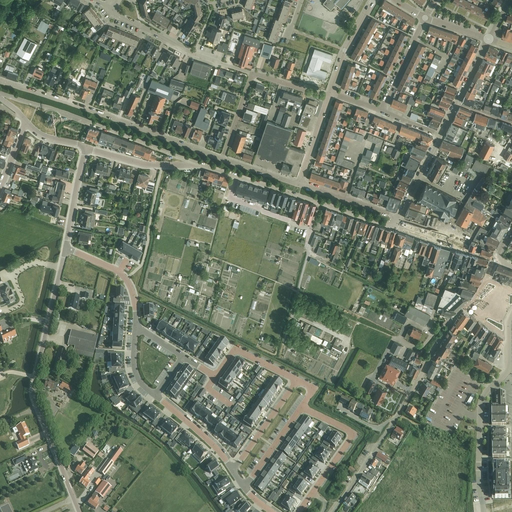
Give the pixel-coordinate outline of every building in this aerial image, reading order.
[(60,10),(65,2),(62,1),(62,0),(51,0),(58,4),(56,8),(60,10)] [(80,11),(84,5),(81,3),(80,4),(79,3),(80,1),(78,0),(69,0),(67,4),(80,11)] [(194,3),(195,9),(201,7),(200,1),(199,2),(197,0),(189,0),(194,3)] [(244,0),(243,5),(251,9),(253,3),(244,0)] [(325,0),(324,2),(323,2),(323,4),(324,4),(330,9),(332,9),(336,4),(341,8),(347,0),(325,0)] [(384,0),(381,6),(384,8),(382,11),(384,12),(386,9),(389,3),(384,0)] [(467,1),(464,8),(469,11),(473,4),(467,1)] [(282,3),(280,8),(289,12),(290,6),(282,3)] [(389,3),(386,9),(391,12),(395,6),(389,3)] [(473,4),(469,11),(475,14),(478,7),(473,4)] [(395,6),(391,12),(396,15),(400,9),(395,6)] [(83,13),(86,17),(94,11),(90,7),(83,13)] [(197,14),(194,19),(198,22),(201,17),(202,13),(201,7),(195,9),(197,14)] [(478,7),(475,14),(481,16),(484,10),(478,7)] [(150,22),(151,19),(152,17),(152,16),(155,12),(152,10),(150,15),(148,14),(146,8),(141,10),(142,15),(143,15),(145,18),(150,22)] [(280,8),(278,14),(287,17),(289,12),(280,8)] [(400,9),(396,15),(401,18),(405,13),(400,9)] [(484,10),(481,16),(487,19),(490,13),(484,10)] [(94,11),(86,17),(90,21),(97,16),(94,11)] [(151,19),(156,22),(160,14),(156,11),(155,12),(152,16),(152,17),(151,19)] [(401,26),(403,27),(410,16),(405,13),(401,18),(404,20),(401,26)] [(160,14),(156,22),(160,25),(165,17),(160,14)] [(278,14),(276,18),(283,21),(285,22),(287,17),(278,14)] [(97,16),(90,21),(93,25),(100,20),(97,16)] [(223,27),(226,18),(219,16),(218,21),(217,25),(223,27)] [(410,16),(403,27),(405,29),(407,25),(405,24),(406,22),(412,25),(415,19),(410,16)] [(165,17),(160,25),(165,28),(170,20),(165,17)] [(185,20),(196,27),(198,22),(194,19),(190,17),(189,20),(186,18),(185,20)] [(274,18),(272,23),(281,26),(283,21),(276,18),(274,18)] [(372,18),(369,24),(375,27),(378,22),(372,18)] [(41,20),(37,28),(45,33),(49,24),(41,20)] [(100,20),(93,25),(96,30),(104,24),(100,20)] [(187,23),(185,26),(193,31),(196,27),(185,20),(184,22),(187,23)] [(272,23),(270,28),(279,31),(281,26),(272,23)] [(369,24),(366,29),(372,33),(375,27),(369,24)] [(429,25),(427,32),(433,34),(435,27),(429,25)] [(104,30),(99,37),(104,39),(105,35),(111,37),(114,28),(109,26),(107,31),(104,30)] [(181,28),(179,30),(181,31),(182,31),(184,32),(186,34),(190,36),(193,31),(185,26),(183,29),(181,28)] [(504,27),(501,38),(500,38),(506,40),(509,30),(510,28),(504,27)] [(114,28),(111,37),(116,39),(119,30),(114,28)] [(207,33),(222,37),(222,35),(220,35),(221,31),(213,28),(211,32),(208,30),(207,33)] [(270,28),(269,33),(277,36),(279,31),(270,28)] [(366,29),(363,35),(369,38),(372,33),(366,29)] [(119,30),(116,39),(121,41),(124,32),(119,30)] [(124,32),(121,41),(126,43),(129,34),(124,32)] [(401,32),(399,38),(405,41),(408,35),(401,32)] [(221,39),(222,37),(207,33),(206,35),(210,36),(209,40),(217,42),(219,39),(221,39)] [(275,41),(277,36),(269,33),(267,38),(275,41)] [(452,33),(450,39),(454,41),(453,43),(455,44),(458,35),(452,33)] [(129,34),(126,43),(131,45),(134,36),(129,34)] [(258,47),(260,40),(245,35),(238,56),(241,57),(238,65),(244,67),(245,63),(247,64),(249,60),(250,60),(255,46),(258,47)] [(363,35),(360,40),(366,44),(369,38),(363,35)] [(134,36),(131,45),(136,47),(139,38),(134,36)] [(29,59),(37,44),(25,38),(16,53),(29,59)] [(399,38),(396,43),(402,46),(405,41),(399,38)] [(360,40),(357,45),(363,49),(366,44),(360,40)] [(472,40),(469,46),(470,47),(469,49),(475,52),(478,47),(476,45),(477,43),(472,40)] [(144,49),(149,52),(154,45),(148,41),(146,44),(143,42),(139,50),(142,52),(144,49)] [(393,42),(392,44),(395,45),(393,49),(400,52),(401,48),(402,47),(402,46),(396,43),(393,42)] [(269,58),(273,46),(264,43),(260,55),(269,58)] [(419,43),(416,49),(422,52),(425,46),(419,43)] [(154,45),(149,52),(155,56),(153,58),(156,60),(161,52),(158,50),(159,48),(154,45)] [(357,45),(354,51),(360,54),(363,49),(357,45)] [(486,52),(497,57),(499,58),(500,56),(496,55),(498,51),(493,49),(494,47),(490,46),(486,52)] [(315,49),(313,54),(306,73),(324,80),(327,72),(320,70),(323,60),(330,62),(332,55),(315,49)] [(393,49),(391,54),(397,57),(400,52),(393,49)] [(416,49),(413,54),(420,57),(422,52),(416,49)] [(469,49),(466,55),(473,58),(475,52),(469,49)] [(162,61),(168,64),(174,54),(168,51),(166,54),(163,52),(159,60),(162,61)] [(357,60),(359,56),(360,54),(354,51),(351,56),(357,60)] [(501,57),(500,56),(499,58),(503,60),(507,53),(504,51),(501,57)] [(111,56),(101,52),(99,57),(109,61),(111,56)] [(486,52),(484,57),(494,62),(497,57),(486,52)] [(503,64),(507,66),(507,65),(508,65),(511,55),(511,54),(508,53),(505,61),(503,64)] [(174,54),(168,64),(174,67),(173,68),(177,69),(181,62),(178,60),(179,57),(174,54)] [(391,54),(388,59),(394,62),(397,57),(391,54)] [(413,54),(411,60),(417,63),(420,57),(413,54)] [(466,55),(464,60),(470,63),(473,58),(466,55)] [(269,60),(268,64),(269,64),(277,67),(280,59),(273,57),(272,61),(270,61),(269,60)] [(388,59),(386,65),(392,68),(394,62),(388,59)] [(483,59),(475,75),(483,79),(486,74),(488,75),(493,65),(483,59)] [(212,66),(194,60),(189,73),(207,79),(212,66)] [(411,60),(408,65),(408,66),(414,69),(417,63),(411,60)] [(464,60),(461,66),(467,69),(470,63),(464,60)] [(283,75),(289,77),(292,69),(293,70),(295,63),(289,61),(287,68),(286,67),(283,75)] [(34,63),(29,72),(33,74),(32,75),(41,79),(44,71),(43,71),(45,67),(38,63),(37,64),(34,63)] [(353,71),(356,72),(359,74),(360,71),(354,69),(355,65),(348,63),(346,69),(353,71)] [(16,80),(18,74),(13,72),(14,67),(6,65),(5,70),(8,71),(7,76),(16,80)] [(386,65),(383,70),(389,73),(392,68),(386,65)] [(408,66),(405,71),(412,74),(414,69),(408,66)] [(461,66),(458,71),(464,75),(467,69),(461,66)] [(53,85),(54,81),(54,80),(55,78),(59,80),(63,71),(57,69),(57,70),(52,67),(50,71),(49,71),(44,81),(53,85)] [(221,69),(218,75),(224,77),(225,76),(229,77),(228,79),(233,81),(233,80),(236,81),(236,80),(241,82),(243,77),(235,74),(235,75),(233,74),(233,73),(221,69)] [(405,71),(402,77),(409,80),(412,74),(405,71)] [(458,71),(455,77),(462,80),(464,75),(458,71)] [(381,73),(378,78),(384,82),(387,76),(381,73)] [(64,80),(61,85),(68,89),(68,87),(74,90),(75,87),(78,88),(84,76),(80,74),(77,81),(73,79),(72,80),(65,77),(64,79),(63,80),(64,80)] [(377,80),(375,84),(382,87),(384,82),(378,78),(375,77),(372,75),(371,77),(377,80)] [(475,75),(473,80),(481,84),(482,81),(483,81),(485,82),(486,80),(483,79),(475,75)] [(148,90),(156,93),(166,97),(170,99),(173,89),(170,87),(152,80),(153,77),(148,76),(146,82),(150,84),(148,90)] [(402,77),(400,81),(400,82),(406,86),(409,80),(402,77)] [(452,83),(459,86),(462,80),(455,77),(452,83)] [(95,89),(97,83),(86,78),(83,85),(84,85),(83,88),(82,88),(79,95),(85,98),(88,90),(87,90),(89,87),(95,89)] [(169,85),(177,88),(179,81),(171,79),(169,85)] [(356,85),(352,84),(349,83),(343,80),(341,86),(347,88),(348,85),(355,87),(356,85)] [(473,80),(470,85),(478,88),(478,89),(480,86),(481,87),(483,85),(481,84),(473,80)] [(400,82),(397,88),(403,91),(406,86),(400,82)] [(266,98),(268,91),(263,89),(264,85),(257,83),(255,89),(262,91),(261,93),(263,93),(262,96),(266,98)] [(375,84),(372,90),(379,93),(382,87),(375,84)] [(442,88),(441,90),(444,91),(454,95),(457,89),(447,86),(446,85),(444,89),(442,88)] [(474,92),(479,95),(480,95),(481,93),(477,91),(478,88),(470,85),(468,90),(474,92)] [(126,89),(124,95),(127,96),(129,98),(134,88),(131,86),(129,90),(126,89)] [(105,94),(109,95),(112,97),(114,93),(110,91),(104,89),(102,93),(103,93),(102,95),(99,94),(96,101),(102,104),(105,97),(105,96),(105,94)] [(443,93),(442,96),(452,100),(454,95),(444,91),(441,90),(439,89),(438,91),(443,93)] [(376,98),(379,93),(372,90),(370,95),(376,98)] [(468,90),(465,96),(473,99),(474,95),(476,96),(478,97),(479,95),(474,92),(468,90)] [(224,91),(221,98),(224,99),(224,100),(234,103),(237,96),(227,92),(226,92),(224,91)] [(285,99),(288,100),(290,93),(284,91),(282,97),(279,96),(277,103),(279,104),(281,100),(284,101),(285,99)] [(393,98),(390,105),(397,108),(401,99),(402,97),(403,93),(401,92),(399,96),(397,100),(393,98)] [(132,115),(140,96),(132,93),(124,111),(132,115)] [(149,112),(146,120),(152,122),(154,118),(157,119),(159,115),(154,114),(155,110),(160,112),(166,97),(156,93),(155,95),(153,95),(149,104),(151,105),(150,108),(151,109),(150,112),(149,112)] [(290,93),(288,100),(294,102),(296,95),(290,93)] [(442,97),(440,100),(450,104),(452,100),(442,96),(438,94),(437,96),(439,97),(440,96),(442,97)] [(120,104),(123,97),(117,95),(112,107),(120,110),(122,104),(120,104)] [(296,95),(294,102),(293,104),(296,105),(297,103),(301,104),(302,97),(296,95)] [(465,96),(462,102),(469,105),(470,105),(473,99),(465,96)] [(439,102),(438,105),(447,109),(450,104),(440,100),(437,98),(436,101),(439,102)] [(306,102),(302,115),(299,114),(298,120),(300,121),(299,124),(307,127),(312,113),(314,113),(314,111),(314,110),(317,102),(309,99),(308,103),(306,102)] [(401,99),(397,108),(404,111),(407,104),(402,102),(404,100),(401,99)] [(473,99),(470,105),(472,106),(472,107),(475,108),(478,100),(473,99)] [(192,100),(190,107),(197,110),(200,103),(192,100)] [(334,106),(341,108),(345,110),(346,107),(342,105),(343,102),(336,100),(334,106)] [(478,100),(475,108),(480,110),(483,102),(481,101),(478,100)] [(486,101),(483,110),(490,112),(491,107),(488,105),(489,102),(486,101)] [(491,107),(490,112),(500,116),(502,112),(499,111),(501,107),(501,106),(500,105),(501,104),(493,102),(492,104),(491,107)] [(201,106),(194,124),(204,128),(207,129),(207,128),(209,124),(202,121),(207,109),(201,106)] [(334,106),(332,112),(339,114),(341,108),(334,106)] [(430,106),(428,112),(442,117),(445,112),(430,106)] [(502,112),(500,116),(506,118),(508,112),(509,108),(504,106),(503,108),(501,107),(499,111),(502,112)] [(460,107),(458,111),(470,116),(472,111),(460,107)] [(356,108),(353,118),(359,120),(360,116),(362,110),(356,108)] [(245,112),(242,119),(250,122),(250,121),(254,123),(258,113),(247,109),(245,112)] [(368,112),(362,110),(359,120),(362,120),(364,122),(364,123),(364,125),(367,126),(370,119),(366,117),(368,112)] [(218,122),(226,125),(230,114),(222,111),(218,122)] [(432,117),(431,120),(439,123),(442,117),(428,112),(428,111),(426,115),(432,117)] [(458,111),(456,115),(469,120),(468,120),(470,116),(458,111)] [(332,112),(330,118),(337,120),(339,114),(332,112)] [(474,112),(471,121),(475,123),(476,122),(486,126),(489,117),(474,112)] [(281,124),(288,126),(291,115),(285,113),(281,124)] [(456,115),(452,122),(460,125),(464,127),(467,120),(469,121),(469,120),(456,115)] [(370,119),(367,126),(369,127),(370,126),(370,125),(371,124),(377,126),(377,124),(380,118),(374,116),(373,120),(370,119)] [(489,117),(486,126),(493,128),(496,120),(489,117)] [(330,118),(328,124),(335,126),(337,120),(330,118)] [(380,118),(377,124),(383,127),(386,120),(380,118)] [(175,120),(172,128),(175,130),(175,131),(181,133),(184,126),(185,124),(175,120)] [(384,132),(387,133),(389,129),(391,123),(386,120),(383,127),(382,129),(385,130),(384,132)] [(431,120),(428,126),(436,130),(439,123),(431,120)] [(267,156),(266,158),(266,159),(266,160),(267,160),(267,161),(268,161),(268,160),(269,160),(269,159),(270,157),(272,157),(271,160),(276,162),(277,159),(281,160),(281,158),(284,159),(289,146),(287,145),(293,129),(267,121),(261,138),(260,141),(257,152),(260,153),(259,156),(265,158),(266,155),(267,156)] [(511,135),(511,125),(500,121),(497,129),(500,130),(501,127),(508,130),(506,136),(510,137),(511,135)] [(389,129),(387,133),(389,134),(390,131),(393,133),(394,131),(397,125),(391,123),(389,129)] [(452,123),(444,137),(449,140),(461,144),(468,130),(452,123)] [(184,126),(181,133),(182,133),(188,136),(191,127),(186,125),(185,124),(184,126)] [(328,124),(326,129),(333,132),(335,126),(328,124)] [(11,132),(15,134),(17,129),(9,126),(5,125),(4,128),(6,129),(4,133),(10,135),(11,132)] [(420,140),(418,144),(427,148),(433,137),(404,126),(401,133),(408,135),(420,140)] [(86,138),(98,142),(102,131),(90,127),(86,138)] [(301,145),(306,131),(299,128),(297,133),(294,143),(301,145)] [(221,140),(224,131),(219,129),(217,136),(216,138),(215,138),(210,137),(208,143),(213,144),(212,146),(218,148),(221,140)] [(326,129),(324,135),(331,138),(333,132),(326,129)] [(202,134),(203,131),(198,130),(197,132),(194,131),(192,137),(200,140),(202,134)] [(237,133),(231,148),(244,153),(242,158),(251,161),(253,155),(252,155),(253,151),(242,147),(245,140),(250,142),(250,141),(253,142),(255,136),(242,131),(240,130),(239,133),(237,133)] [(347,130),(345,136),(350,137),(350,138),(353,139),(355,133),(347,130)] [(102,131),(98,142),(99,141),(105,143),(108,133),(102,131)] [(108,133),(105,143),(112,145),(115,136),(108,133)] [(6,135),(3,143),(11,146),(12,143),(14,138),(6,135)] [(324,135),(322,141),(329,144),(331,138),(324,135)] [(112,144),(119,146),(122,138),(115,136),(112,144)] [(378,137),(376,143),(375,146),(380,147),(383,139),(378,137)] [(25,138),(22,146),(20,150),(26,152),(31,140),(25,138)] [(122,138),(119,146),(126,149),(128,140),(122,138)] [(128,140),(126,149),(132,151),(135,143),(128,140)] [(322,141),(320,147),(327,149),(329,144),(322,141)] [(463,148),(443,141),(439,149),(449,153),(447,155),(459,159),(463,148)] [(486,141),(479,154),(488,159),(495,146),(486,141)] [(0,149),(8,153),(11,147),(0,143),(0,142),(0,145),(2,146),(0,149)] [(410,152),(412,153),(422,157),(426,151),(415,147),(405,142),(405,144),(408,145),(407,147),(409,147),(409,146),(412,147),(410,152)] [(151,155),(153,150),(135,143),(132,152),(155,160),(156,156),(151,155)] [(48,147),(42,145),(39,153),(42,154),(41,158),(44,159),(48,147)] [(287,163),(288,161),(293,163),(292,166),(289,172),(291,173),(296,175),(297,175),(300,166),(302,161),(305,151),(289,146),(284,159),(284,161),(287,163)] [(51,159),(55,149),(49,147),(46,157),(51,159)] [(320,147),(318,153),(325,155),(327,149),(320,147)] [(397,158),(400,150),(394,148),(390,147),(387,153),(392,154),(391,156),(397,158)] [(71,160),(74,151),(65,149),(63,154),(67,155),(67,159),(71,160)] [(335,162),(341,164),(343,159),(345,152),(340,150),(335,162)] [(511,153),(507,151),(503,157),(509,161),(510,160),(511,156),(511,153)] [(318,153),(316,159),(323,161),(325,155),(318,153)] [(410,156),(420,161),(422,157),(412,153),(411,155),(410,156)] [(460,170),(461,171),(466,173),(469,166),(472,167),(484,174),(489,165),(476,159),(467,154),(463,163),(463,164),(460,170)] [(401,165),(408,167),(416,170),(420,161),(410,156),(406,163),(403,162),(401,165)] [(434,162),(446,169),(448,166),(449,164),(437,158),(434,162)] [(346,160),(344,165),(352,168),(354,163),(346,160)] [(95,172),(100,173),(102,164),(101,162),(100,162),(98,163),(97,162),(96,164),(93,163),(90,175),(93,176),(95,172)] [(432,167),(444,173),(446,169),(434,162),(432,167)] [(102,164),(100,173),(99,177),(101,178),(102,174),(105,174),(105,175),(109,176),(111,168),(107,167),(108,165),(106,165),(106,163),(104,163),(103,164),(102,164)] [(280,171),(289,174),(289,172),(292,166),(283,163),(280,171)] [(14,165),(12,171),(23,175),(24,172),(25,169),(23,168),(14,165)] [(51,175),(54,176),(66,179),(68,172),(56,169),(48,167),(46,174),(51,176),(51,175)] [(357,167),(355,174),(358,175),(362,177),(364,177),(364,176),(366,170),(358,167),(357,167)] [(408,167),(405,174),(412,177),(416,170),(408,167)] [(429,171),(441,178),(444,173),(432,167),(429,171)] [(118,178),(123,179),(126,170),(125,170),(124,169),(123,168),(122,169),(120,169),(119,171),(116,170),(114,178),(117,179),(118,178)] [(126,170),(123,179),(128,181),(128,182),(131,183),(134,174),(131,174),(131,172),(129,171),(129,170),(127,169),(126,170)] [(312,169),(309,179),(316,181),(318,175),(319,175),(319,173),(315,171),(315,170),(312,169)] [(12,171),(10,176),(17,179),(18,176),(25,179),(26,176),(23,175),(12,171)] [(427,176),(430,177),(429,178),(437,183),(439,182),(441,178),(429,171),(427,176)] [(206,182),(206,185),(209,186),(211,180),(212,180),(215,173),(210,172),(207,179),(207,180),(206,182)] [(139,174),(136,183),(145,186),(144,190),(151,192),(154,183),(147,181),(148,176),(145,175),(146,175),(142,173),(141,174),(139,174)] [(318,175),(316,181),(323,184),(327,174),(324,173),(323,176),(319,175),(318,175)] [(46,174),(45,174),(44,178),(44,181),(46,181),(50,183),(51,179),(52,179),(52,176),(46,174)] [(327,174),(323,184),(331,186),(333,179),(332,179),(333,176),(330,175),(329,178),(326,177),(327,174)] [(400,180),(401,181),(402,180),(409,183),(412,177),(405,174),(403,174),(401,177),(398,176),(397,178),(400,179),(400,180)] [(216,186),(215,187),(220,189),(221,186),(224,176),(219,175),(217,183),(216,186)] [(221,186),(220,189),(225,191),(226,187),(227,184),(229,178),(224,176),(221,186)] [(333,179),(331,186),(338,189),(341,178),(338,177),(338,178),(334,177),(333,179)] [(482,177),(476,186),(481,189),(487,180),(482,177)] [(341,178),(338,189),(345,191),(348,181),(341,178)] [(399,181),(396,187),(405,191),(408,184),(401,181),(400,180),(400,179),(397,178),(396,180),(399,181)] [(352,185),(350,190),(352,190),(351,193),(357,195),(361,185),(361,183),(362,181),(359,180),(359,182),(358,184),(357,186),(354,185),(354,186),(352,185)] [(241,183),(237,194),(251,198),(255,187),(241,183)] [(42,187),(46,188),(54,190),(63,192),(64,188),(56,186),(54,186),(54,187),(43,184),(42,187)] [(418,200),(438,210),(437,212),(440,213),(438,215),(448,220),(452,212),(452,213),(457,204),(454,203),(456,199),(430,186),(430,185),(428,184),(428,185),(426,184),(418,200)] [(361,185),(357,195),(363,197),(365,190),(362,189),(363,186),(361,185)] [(85,192),(85,194),(86,195),(95,197),(99,198),(100,192),(97,192),(98,189),(89,187),(89,190),(87,190),(86,191),(85,192)] [(255,187),(251,198),(265,203),(265,202),(269,191),(255,187)] [(392,194),(402,198),(405,191),(396,187),(395,187),(392,194)] [(54,193),(53,195),(62,197),(63,192),(54,190),(46,188),(45,191),(52,193),(54,193)] [(474,188),(470,195),(481,201),(483,198),(477,195),(479,191),(474,188)] [(271,190),(267,200),(273,202),(276,192),(271,190)] [(4,191),(1,199),(6,201),(8,197),(10,198),(17,201),(19,197),(14,195),(4,191)] [(276,192),(273,202),(279,204),(282,194),(276,192)] [(373,194),(371,200),(371,201),(377,203),(377,202),(380,192),(379,192),(378,195),(374,193),(373,194)] [(380,192),(377,202),(386,205),(390,195),(387,194),(382,193),(380,192)] [(62,197),(53,195),(47,193),(45,198),(60,202),(62,197)] [(279,204),(278,207),(281,208),(282,208),(283,205),(285,206),(288,196),(282,194),(279,204)] [(84,197),(84,198),(85,199),(84,201),(86,201),(86,205),(94,206),(95,203),(98,203),(99,198),(95,197),(86,195),(85,196),(84,197)] [(390,195),(386,205),(385,208),(394,211),(396,210),(401,199),(390,195)] [(469,197),(466,202),(475,207),(481,210),(484,206),(480,203),(481,201),(470,195),(469,197)] [(290,196),(286,208),(292,210),(292,209),(292,208),(295,200),(296,198),(290,196)] [(37,199),(36,203),(42,204),(41,205),(40,210),(50,213),(57,215),(59,207),(53,205),(52,207),(46,205),(47,201),(43,200),(40,199),(37,199)] [(295,209),(291,218),(296,220),(303,201),(298,199),(297,200),(295,200),(292,208),(295,209)] [(303,201),(296,220),(302,222),(303,219),(305,220),(304,223),(309,224),(316,205),(310,203),(310,204),(308,204),(308,203),(303,201)] [(418,211),(425,213),(428,207),(421,205),(412,202),(409,207),(418,211)] [(461,211),(457,219),(463,223),(463,224),(461,226),(461,227),(465,230),(468,225),(466,224),(470,218),(479,223),(481,224),(482,225),(487,216),(486,216),(485,215),(487,213),(481,210),(481,211),(474,208),(475,207),(466,202),(465,204),(465,205),(463,208),(461,211)] [(501,214),(511,220),(511,217),(511,208),(507,206),(506,205),(502,213),(500,212),(501,211),(497,208),(495,210),(501,214)] [(409,207),(404,217),(424,224),(427,215),(425,214),(425,213),(418,211),(409,207)] [(81,217),(81,218),(94,220),(95,215),(93,215),(94,211),(85,209),(84,213),(82,212),(82,214),(81,215),(80,216),(81,217)] [(321,224),(327,226),(332,211),(326,209),(321,224)] [(497,220),(507,226),(511,220),(501,214),(495,210),(493,214),(494,214),(499,217),(497,220)] [(332,211),(327,226),(326,230),(331,232),(332,227),(333,226),(337,213),(335,212),(332,211)] [(337,213),(333,226),(335,226),(336,223),(340,225),(343,215),(337,213)] [(347,216),(343,228),(342,233),(343,233),(343,232),(345,233),(346,228),(350,229),(353,218),(347,216)] [(431,216),(428,224),(434,226),(438,218),(431,216)] [(82,227),(90,229),(91,225),(93,226),(94,220),(81,218),(80,219),(79,221),(80,222),(80,224),(82,224),(82,227)] [(357,226),(358,226),(359,220),(354,219),(350,231),(355,233),(357,226)] [(364,233),(365,230),(368,223),(359,220),(358,226),(358,227),(357,231),(364,233)] [(496,225),(493,230),(502,235),(505,231),(507,226),(498,221),(496,225)] [(371,234),(375,225),(370,223),(364,238),(369,240),(371,234)] [(371,238),(375,239),(379,226),(375,225),(371,238)] [(379,226),(375,239),(374,244),(378,245),(379,243),(380,243),(382,238),(385,228),(379,226)] [(385,228),(382,238),(388,240),(389,235),(391,230),(385,228)] [(389,249),(389,250),(391,251),(393,245),(397,232),(391,230),(389,235),(391,235),(388,244),(391,244),(389,249)] [(493,230),(490,235),(491,235),(499,240),(502,235),(493,230)] [(78,242),(87,243),(88,239),(90,240),(91,233),(79,231),(78,234),(79,234),(78,242)] [(482,241),(495,247),(496,246),(499,240),(484,233),(479,231),(478,231),(475,238),(482,241)] [(396,262),(401,247),(406,235),(398,232),(394,246),(395,246),(390,260),(396,262)] [(313,236),(311,245),(315,246),(318,239),(320,240),(321,236),(314,234),(313,236)] [(406,235),(401,247),(406,249),(406,246),(410,248),(414,238),(406,235)] [(410,248),(408,253),(410,253),(413,254),(415,255),(418,245),(419,245),(420,240),(414,238),(410,248)] [(476,246),(476,248),(478,249),(478,247),(482,248),(482,247),(493,252),(495,247),(482,241),(475,238),(473,241),(477,242),(476,246)] [(120,239),(117,244),(119,245),(117,248),(122,251),(127,243),(120,239)] [(415,255),(413,259),(415,260),(418,252),(425,254),(428,243),(425,242),(420,240),(419,245),(418,245),(415,255)] [(470,243),(469,247),(468,250),(475,252),(476,248),(476,246),(477,242),(473,241),(472,240),(471,244),(470,243)] [(127,243),(122,251),(127,254),(132,245),(127,243)] [(132,245),(127,254),(132,256),(136,248),(137,248),(138,246),(133,243),(132,245)] [(428,243),(425,254),(422,263),(428,265),(429,264),(429,262),(431,256),(435,245),(432,244),(428,243)] [(334,255),(331,262),(332,263),(336,264),(337,261),(336,260),(341,246),(337,245),(335,251),(336,251),(334,255)] [(431,256),(429,262),(433,264),(435,265),(439,253),(441,247),(435,245),(431,256)] [(319,246),(316,254),(325,257),(327,253),(322,251),(323,247),(319,246)] [(439,253),(435,265),(432,273),(441,276),(443,272),(444,270),(445,266),(450,250),(442,248),(441,247),(439,253)] [(482,248),(480,254),(485,255),(491,257),(493,252),(482,247),(482,248)] [(136,248),(132,256),(137,259),(141,251),(137,248),(136,248)] [(445,266),(444,270),(448,271),(449,271),(451,267),(456,251),(450,250),(445,266)] [(449,271),(447,275),(451,276),(452,276),(454,273),(457,269),(458,266),(463,253),(461,253),(459,252),(456,251),(451,267),(449,271)] [(463,253),(458,266),(463,268),(468,255),(464,254),(463,253)] [(463,268),(462,271),(465,272),(467,266),(466,266),(466,264),(470,265),(473,256),(472,256),(468,255),(463,268)] [(473,256),(470,265),(470,266),(476,268),(477,266),(476,266),(477,263),(487,266),(489,260),(480,258),(478,257),(473,256)] [(382,257),(380,264),(384,266),(385,261),(388,262),(388,259),(382,257)] [(469,267),(468,271),(484,275),(487,266),(477,263),(476,266),(477,266),(476,268),(476,269),(469,267)] [(432,273),(435,265),(433,264),(432,264),(432,265),(429,264),(428,265),(426,273),(431,275),(432,273)] [(368,273),(370,267),(365,265),(362,271),(368,273)] [(511,270),(498,265),(495,270),(504,273),(511,276),(511,270)] [(495,270),(492,277),(511,284),(511,279),(511,276),(504,273),(495,270)] [(467,271),(465,278),(468,279),(472,280),(473,278),(482,280),(484,275),(468,271),(467,271)] [(458,285),(461,286),(475,291),(478,285),(466,280),(462,279),(463,277),(457,276),(456,278),(452,276),(451,276),(449,279),(451,280),(450,282),(452,283),(453,280),(455,281),(456,280),(460,281),(458,285)] [(0,277),(0,291),(1,294),(0,295),(0,294),(0,297),(0,298),(1,298),(2,299),(3,298),(5,298),(7,302),(8,301),(9,303),(13,301),(12,299),(14,298),(12,294),(13,294),(11,289),(9,290),(7,286),(4,287),(2,281),(0,277)] [(461,286),(458,293),(471,298),(475,291),(461,286)] [(445,288),(436,311),(441,312),(451,316),(460,308),(471,298),(458,293),(455,291),(455,292),(445,288)] [(113,300),(113,303),(119,304),(120,300),(122,301),(123,290),(116,290),(116,300),(113,300)] [(416,302),(427,306),(433,308),(437,295),(426,291),(423,298),(418,296),(416,302)] [(80,307),(81,301),(78,300),(79,297),(71,295),(68,309),(76,310),(77,307),(80,307)] [(404,314),(425,324),(430,315),(425,312),(427,306),(416,302),(414,307),(409,304),(404,314)] [(146,308),(143,308),(143,313),(153,313),(157,313),(157,307),(153,307),(152,304),(146,304),(146,308)] [(314,309),(312,313),(321,318),(323,313),(314,309)] [(404,322),(407,316),(395,310),(394,313),(395,313),(393,317),(404,322)] [(463,311),(454,323),(459,327),(461,329),(470,316),(463,311)] [(470,330),(476,321),(477,321),(471,317),(464,326),(470,330)] [(332,321),(326,318),(324,323),(329,326),(332,321)] [(159,322),(155,327),(158,329),(157,331),(162,334),(168,324),(163,321),(161,324),(159,322)] [(473,337),(474,338),(475,338),(483,326),(478,322),(472,332),(475,333),(473,337)] [(330,327),(338,331),(340,327),(332,323),(330,327)] [(344,323),(340,332),(347,335),(349,336),(350,335),(352,331),(347,328),(348,325),(344,323)] [(454,323),(449,330),(455,334),(459,327),(454,323)] [(168,324),(162,334),(166,337),(171,329),(172,329),(173,327),(168,324)] [(475,338),(474,338),(471,343),(472,344),(471,346),(473,348),(477,342),(479,343),(481,340),(488,330),(483,326),(475,338)] [(7,332),(2,335),(1,332),(2,331),(0,327),(0,337),(3,343),(11,340),(11,338),(16,336),(13,330),(8,332),(7,332)] [(409,328),(404,337),(407,339),(410,334),(418,339),(422,331),(413,327),(412,330),(409,328)] [(171,329),(166,337),(171,340),(176,332),(172,329),(171,329)] [(449,330),(442,342),(451,347),(454,342),(453,341),(455,339),(454,338),(456,335),(455,334),(449,330)] [(72,355),(76,356),(81,333),(71,331),(67,345),(74,347),(72,355)] [(176,332),(171,340),(175,343),(180,334),(176,332)] [(180,334),(175,343),(180,346),(186,335),(182,332),(180,334)] [(488,341),(492,344),(497,336),(491,332),(485,344),(487,345),(488,341)] [(81,333),(76,356),(92,359),(97,337),(81,333)] [(186,335),(180,346),(184,348),(191,338),(186,335)] [(312,336),(311,339),(316,342),(320,344),(322,340),(318,338),(312,335),(312,336)] [(492,344),(491,345),(496,348),(497,349),(497,348),(503,339),(497,336),(492,344)] [(191,338),(184,348),(189,351),(195,341),(191,338)] [(336,338),(330,350),(333,352),(333,351),(340,354),(343,348),(338,345),(341,340),(336,338)] [(221,339),(218,343),(226,349),(229,344),(221,339)] [(195,341),(189,351),(194,354),(200,344),(195,341)] [(439,346),(449,351),(450,352),(450,351),(449,350),(451,348),(451,347),(442,342),(439,346)] [(218,343),(215,348),(223,353),(226,349),(218,343)] [(439,346),(436,352),(445,357),(449,351),(439,346)] [(215,348),(212,352),(219,358),(223,353),(215,348)] [(500,350),(497,348),(497,349),(496,348),(495,349),(494,348),(489,355),(491,356),(493,354),(496,356),(500,350)] [(67,363),(69,357),(65,356),(66,353),(58,351),(55,364),(63,366),(64,362),(67,363)] [(473,355),(472,358),(476,360),(475,363),(474,365),(478,367),(488,372),(489,370),(490,368),(491,369),(492,366),(491,365),(482,360),(477,358),(478,357),(480,354),(474,351),(473,354),(473,355)] [(209,356),(208,356),(216,362),(219,358),(212,352),(209,356)] [(439,359),(441,361),(443,361),(445,357),(436,352),(434,355),(440,358),(439,359)] [(114,353),(108,353),(108,357),(110,357),(111,363),(121,362),(121,356),(114,356),(114,353)] [(405,371),(408,364),(407,363),(390,354),(387,360),(390,361),(389,363),(405,371)] [(207,355),(203,360),(213,367),(216,362),(208,356),(209,356),(207,355)] [(431,359),(434,361),(441,365),(442,364),(440,363),(441,361),(439,359),(440,358),(434,355),(431,359)] [(238,358),(234,363),(242,369),(244,370),(248,365),(238,358)] [(432,363),(429,369),(438,373),(442,366),(441,365),(434,361),(433,363),(432,363)] [(111,369),(109,369),(109,373),(115,372),(115,369),(121,369),(121,362),(111,363),(111,369)] [(234,363),(231,367),(239,373),(242,369),(234,363)] [(396,376),(395,375),(397,370),(387,365),(380,377),(391,383),(393,378),(395,379),(396,376)] [(186,366),(182,371),(192,378),(195,373),(186,366)] [(420,369),(419,368),(413,366),(409,374),(416,377),(420,369)] [(231,367),(228,372),(236,377),(236,378),(238,379),(241,374),(239,373),(231,367)] [(443,383),(435,379),(438,373),(429,369),(427,374),(433,377),(431,382),(441,387),(443,383)] [(182,371),(179,375),(189,382),(192,378),(182,371)] [(228,372),(225,376),(233,382),(236,378),(236,377),(228,372)] [(116,375),(110,378),(114,387),(125,382),(123,376),(117,378),(116,375)] [(179,375),(176,379),(186,386),(189,382),(179,375)] [(225,376),(222,381),(230,386),(233,382),(225,376)] [(275,378),(272,383),(280,389),(283,384),(275,378)] [(176,379),(173,384),(183,391),(186,386),(176,379)] [(222,381),(219,385),(229,392),(232,387),(230,386),(222,381)] [(370,381),(366,390),(370,392),(375,383),(370,381)] [(428,390),(432,392),(436,386),(427,381),(425,384),(423,382),(421,386),(418,391),(425,395),(428,390)] [(58,390),(58,389),(59,388),(69,394),(71,389),(62,383),(61,385),(60,385),(46,382),(44,388),(52,390),(55,391),(55,389),(58,390)] [(125,382),(114,387),(118,396),(124,393),(122,390),(128,388),(125,382)] [(272,383),(269,387),(277,393),(280,389),(272,383)] [(173,384),(170,388),(180,395),(183,391),(173,384)] [(269,387),(265,392),(273,397),(277,393),(269,387)] [(170,388),(167,393),(176,400),(180,395),(170,388)] [(379,388),(372,400),(380,404),(380,403),(381,403),(383,398),(386,392),(379,388)] [(203,390),(197,397),(201,399),(202,397),(204,395),(206,392),(203,390)] [(265,392),(262,396),(270,402),(273,397),(265,392)] [(505,392),(495,392),(496,406),(491,407),(491,425),(506,425),(506,406),(505,406),(505,392)] [(126,396),(122,401),(124,403),(126,401),(130,405),(137,398),(132,393),(128,398),(126,396)] [(262,396),(259,401),(267,406),(270,402),(262,396)] [(353,412),(357,404),(342,397),(340,402),(348,407),(347,409),(348,409),(348,410),(353,412)] [(130,405),(128,407),(136,414),(140,409),(138,407),(142,402),(137,398),(130,405)] [(259,401),(256,405),(264,411),(267,406),(259,401)] [(197,402),(190,412),(195,415),(201,406),(202,405),(197,402)] [(256,405),(253,409),(261,415),(264,411),(256,405)] [(201,406),(195,415),(199,418),(205,410),(206,409),(201,406)] [(143,410),(139,415),(142,417),(143,416),(148,420),(149,419),(148,419),(155,411),(149,407),(146,412),(143,410)] [(409,408),(406,414),(413,419),(415,415),(421,418),(422,415),(420,414),(409,408)] [(253,409),(250,414),(258,419),(261,415),(253,409)] [(360,417),(369,421),(371,416),(373,413),(364,409),(360,417)] [(205,410),(199,418),(203,421),(209,413),(205,410)] [(155,411),(148,419),(149,419),(153,423),(152,425),(155,427),(159,422),(156,420),(160,415),(155,411)] [(209,413),(203,421),(208,424),(213,416),(209,413)] [(250,414),(247,418),(255,424),(258,419),(250,414)] [(213,416),(208,424),(212,427),(218,419),(213,416)] [(304,416),(300,422),(308,428),(310,429),(314,424),(312,423),(312,422),(304,416)] [(218,419),(212,427),(214,429),(213,430),(215,432),(220,425),(220,426),(223,422),(219,418),(218,419)] [(247,418),(243,423),(251,428),(255,424),(247,418)] [(161,424),(157,429),(160,431),(161,429),(166,433),(173,425),(167,421),(163,426),(161,424)] [(300,422),(296,428),(304,433),(307,435),(311,430),(308,428),(300,422)] [(24,437),(29,434),(24,424),(16,427),(21,438),(20,438),(21,441),(16,444),(19,450),(29,445),(26,439),(25,439),(24,437)] [(173,425),(166,433),(171,437),(170,438),(173,441),(176,435),(174,434),(178,428),(173,425)] [(215,432),(214,433),(219,436),(225,429),(220,426),(220,425),(215,432)] [(296,428),(292,433),(300,439),(304,433),(296,428)] [(393,435),(393,436),(391,438),(391,439),(394,440),(395,440),(396,438),(400,440),(403,436),(401,434),(402,431),(397,428),(393,435)] [(225,429),(219,436),(223,440),(229,432),(225,429)] [(506,429),(491,430),(492,458),(506,458),(506,429)] [(229,432),(223,440),(228,443),(233,435),(229,432)] [(332,432),(328,436),(338,443),(341,439),(332,432)] [(292,433),(288,439),(296,445),(297,446),(301,440),(300,439),(292,433)] [(180,434),(175,441),(180,444),(181,442),(186,445),(189,448),(194,442),(185,434),(183,436),(180,434)] [(233,435),(228,443),(232,446),(238,437),(234,434),(233,435)] [(238,437),(232,446),(237,449),(244,439),(239,436),(238,437)] [(328,436),(323,443),(328,447),(330,444),(335,448),(338,443),(328,436)] [(288,439),(284,445),(292,450),(296,445),(288,439)] [(93,459),(98,452),(88,444),(82,451),(93,459)] [(74,457),(79,449),(74,445),(68,454),(74,457)] [(194,449),(192,451),(195,454),(200,459),(198,461),(201,464),(205,459),(203,457),(207,453),(198,445),(197,447),(194,449)] [(284,445),(280,450),(288,456),(292,450),(284,445)] [(322,445),(317,452),(327,459),(330,455),(325,451),(327,449),(322,445)] [(118,449),(110,461),(114,464),(123,452),(118,449)] [(317,452),(312,459),(317,463),(319,460),(324,464),(327,459),(317,452)] [(278,453),(274,458),(282,464),(286,458),(278,453)] [(385,463),(388,459),(379,453),(376,457),(385,463)] [(35,462),(33,458),(27,461),(26,461),(27,461),(25,456),(12,461),(15,466),(22,463),(22,464),(24,469),(27,468),(29,473),(34,471),(34,472),(37,470),(38,469),(36,465),(35,462)] [(274,458),(270,464),(278,470),(279,471),(283,465),(282,464),(274,458)] [(98,471),(100,473),(104,476),(114,464),(107,459),(98,471)] [(379,469),(381,465),(373,460),(370,466),(374,469),(376,467),(379,469)] [(311,461),(306,468),(316,475),(319,471),(314,467),(316,465),(311,461)] [(81,476),(87,467),(81,463),(75,471),(81,476)] [(494,467),(493,467),(493,473),(494,473),(494,477),(493,477),(493,485),(495,485),(495,489),(493,489),(493,494),(495,494),(495,499),(508,498),(508,494),(509,494),(509,489),(508,489),(508,485),(509,485),(509,476),(507,476),(507,472),(509,472),(509,467),(507,467),(507,463),(494,463),(494,467)] [(209,465),(204,468),(205,471),(207,470),(211,476),(220,469),(216,464),(210,467),(209,465)] [(270,464),(266,470),(274,475),(275,475),(278,470),(270,464)] [(306,468),(301,475),(306,479),(308,476),(312,480),(316,475),(306,468)] [(90,483),(87,481),(94,472),(90,469),(83,478),(79,484),(86,489),(90,483)] [(266,470),(262,475),(271,482),(275,476),(275,475),(274,475),(266,470)] [(379,474),(377,472),(373,470),(371,474),(377,478),(379,474)] [(360,481),(358,483),(367,489),(368,487),(375,478),(374,477),(368,473),(366,477),(364,475),(360,481)] [(262,475),(258,481),(267,487),(271,482),(262,475)] [(225,477),(214,484),(217,489),(215,491),(218,496),(223,492),(221,489),(230,484),(225,477)] [(299,477),(294,484),(304,491),(307,487),(303,483),(305,481),(299,477)] [(103,481),(95,492),(103,498),(111,487),(103,481)] [(258,481),(254,487),(263,493),(267,487),(258,481)] [(294,484),(289,491),(294,495),(296,492),(301,496),(304,491),(294,484)] [(230,492),(221,499),(225,505),(227,503),(230,507),(240,499),(235,492),(232,495),(231,495),(230,495),(229,493),(230,493),(230,492)] [(283,500),(293,507),(296,503),(291,499),(293,497),(288,493),(286,496),(283,500)] [(95,498),(96,496),(93,494),(92,496),(93,497),(91,500),(91,499),(87,504),(95,510),(98,505),(96,504),(98,501),(95,498)] [(343,504),(348,508),(351,504),(355,498),(350,494),(343,504)] [(283,500),(280,505),(290,511),(293,507),(283,500)] [(246,511),(249,508),(243,503),(235,511),(246,511)]
